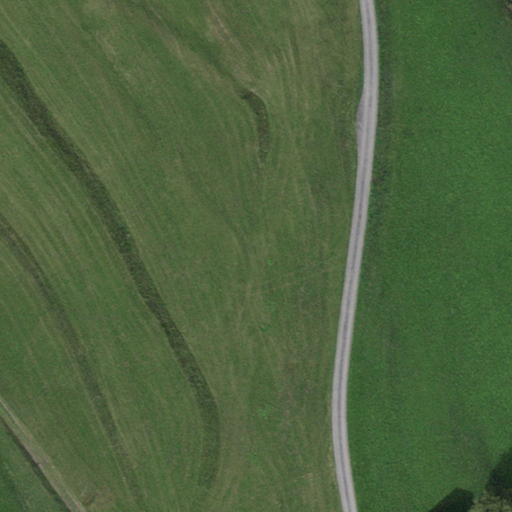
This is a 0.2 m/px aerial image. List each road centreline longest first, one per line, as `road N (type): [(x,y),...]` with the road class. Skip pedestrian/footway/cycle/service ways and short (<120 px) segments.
road 1 (track): [(350,511),(339,397),(370,113),(365,0)]
road 2 (track): [(74,511),(0,405)]
